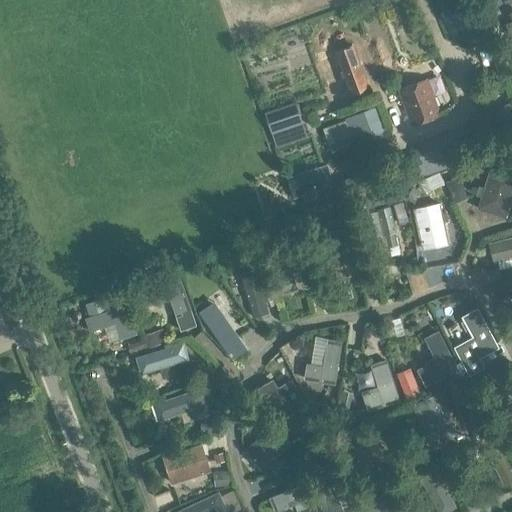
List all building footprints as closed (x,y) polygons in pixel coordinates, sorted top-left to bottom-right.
[(369,87),(352,45),(335,52),(352,93),(369,87)] [(440,113),(428,79),(399,90),(412,124),(440,113)] [(276,132),(279,140),(305,130),(295,102),(265,113),(272,133),(276,132)] [(377,107),(345,118),(354,143),(386,132),(377,107)] [(419,151),(394,161),(403,184),(428,174),(429,175),(482,154),(469,123),(454,129),(416,145),(419,151)] [(327,166),(289,178),(294,196),(303,193),(305,202),(317,198),(315,189),(332,184),(327,166)] [(483,198),(480,209),(505,216),(511,193),(511,171),(492,166),(486,187),(480,185),(477,196),(483,198)] [(343,187),(335,190),(340,205),(367,194),(359,174),(341,181),(343,187)] [(459,177),(445,182),(454,204),(468,199),(459,177)] [(399,186),(387,191),(392,204),(405,200),(399,186)] [(413,187),(406,199),(414,204),(421,192),(413,187)] [(385,191),(372,196),(376,207),(389,202),(385,191)] [(370,199),(359,202),(362,211),(372,208),(370,199)] [(450,240),(445,220),(449,219),(447,210),(442,211),(440,201),(414,208),(424,247),(450,240)] [(386,235),(399,231),(392,206),(376,210),(377,213),(362,217),(376,264),(393,259),(386,235)] [(351,207),(337,210),(340,223),(353,220),(351,207)] [(326,212),(311,216),(315,229),(329,225),(326,212)] [(271,215),(263,217),(267,228),(274,225),(271,215)] [(305,222),(291,226),(295,237),(308,233),(305,222)] [(334,234),(320,239),(335,280),(348,276),(338,249),(341,248),(354,244),(349,229),(334,234)] [(511,235),(491,241),(495,261),(511,256),(511,235)] [(280,295),(299,290),(291,260),(306,255),(302,240),(268,250),(280,295)] [(255,273),(239,279),(253,319),(269,313),(255,273)] [(179,280),(141,294),(146,308),(169,299),(175,316),(181,331),(195,326),(190,311),(179,280)] [(94,315),(86,318),(91,331),(118,322),(124,338),(138,333),(127,303),(110,309),(105,297),(89,303),(94,315)] [(233,359),(248,348),(214,301),(199,312),(233,359)] [(475,338),(455,348),(470,375),(483,368),(478,359),(498,348),(477,310),(472,312),(471,312),(468,314),(468,315),(464,317),(475,338)] [(163,329),(144,335),(145,340),(148,348),(148,349),(167,342),(163,329)] [(437,359),(419,368),(427,385),(458,369),(438,330),(425,336),(437,359)] [(396,331),(383,338),(390,352),(403,345),(396,331)] [(308,362),(306,379),(334,383),(340,341),(327,339),(324,365),(308,362)] [(136,357),(141,373),(189,360),(184,343),(136,357)] [(398,399),(385,359),(370,364),(378,389),(362,394),(367,409),(398,399)] [(188,374),(188,380),(206,380),(206,366),(188,366),(188,368),(188,374)] [(411,369),(397,374),(407,399),(421,394),(411,369)] [(468,373),(453,380),(460,396),(475,389),(468,373)] [(272,381),(256,391),(261,399),(271,417),(302,399),(292,380),(277,389),(272,381)] [(198,389),(153,403),(158,417),(189,407),(192,418),(206,414),(198,389)] [(429,440),(455,428),(439,392),(412,404),(429,440)] [(323,408),(314,407),(325,425),(333,425),(336,408),(336,405),(324,404),(323,408)] [(135,406),(123,410),(126,418),(138,414),(135,406)] [(336,408),(333,425),(349,428),(352,412),(352,410),(350,410),(336,408)] [(364,409),(352,412),(355,424),(368,421),(364,409)] [(487,413),(469,422),(477,437),(494,428),(487,413)] [(319,417),(308,424),(315,434),(326,427),(319,417)] [(201,418),(201,434),(217,434),(218,419),(201,418)] [(261,467),(289,445),(275,427),(247,449),(261,467)] [(324,436),(316,440),(322,452),(329,449),(324,436)] [(201,445),(164,457),(172,483),(210,471),(201,445)] [(224,453),(214,455),(216,464),(226,461),(224,453)] [(289,454),(288,470),(332,474),(333,458),(289,454)] [(476,455),(465,460),(466,463),(469,470),(481,465),(476,455)] [(447,465),(442,467),(447,476),(456,471),(451,462),(447,465)] [(229,471),(213,473),(215,487),(231,485),(229,471)] [(353,495),(346,479),(335,484),(342,500),(353,495)] [(308,482),(271,496),(276,510),(296,502),(299,510),(316,503),(308,482)] [(323,511),(345,511),(333,484),(315,492),(323,511)] [(371,511),(384,511),(404,502),(396,487),(367,501),(371,511)] [(207,511),(210,511),(227,511),(218,492),(177,511),(207,511)]
